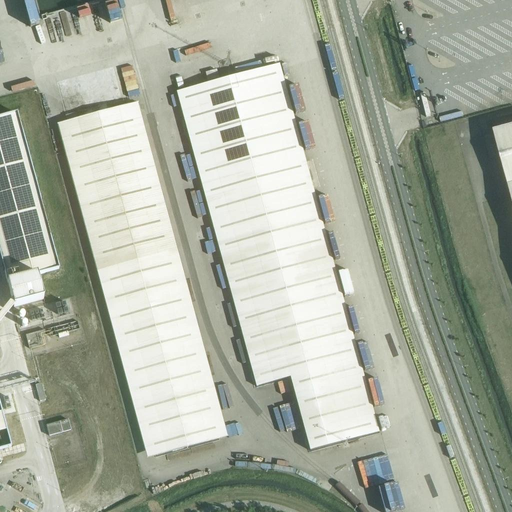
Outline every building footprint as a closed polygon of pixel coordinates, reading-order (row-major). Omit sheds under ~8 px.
[(511,0),(469,0),(479,30),(487,30),(487,31),(499,27),(511,23),(511,0)] [(246,72),(257,70),(254,51),(242,53),(246,72)] [(176,93),(256,387),(290,378),(309,451),(378,432),(279,65),(176,93)] [(87,101),(66,107),(69,118),(90,113),(124,103),(121,92),(87,101)] [(156,457),(217,440),(126,106),(67,122),(156,457)] [(0,256),(14,308),(43,300),(37,275),(58,269),(17,114),(0,117),(0,256)] [(511,199),(511,126),(494,132),(511,199)] [(39,402),(45,400),(41,384),(35,385),(39,402)] [(0,449),(11,447),(0,404),(0,449)] [(49,436),(70,430),(68,420),(46,426),(49,436)]
